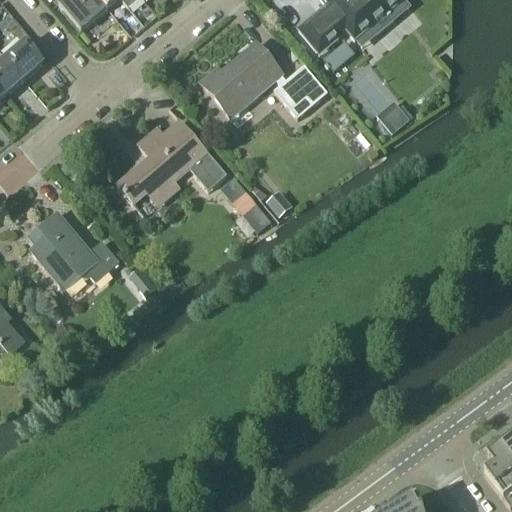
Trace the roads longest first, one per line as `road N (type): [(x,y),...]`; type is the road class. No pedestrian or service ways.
road 1 (residential): [(101,98),(219,0)]
road 2 (residential): [(0,186),(101,98)]
road 3 (residential): [(16,0),(101,98)]
